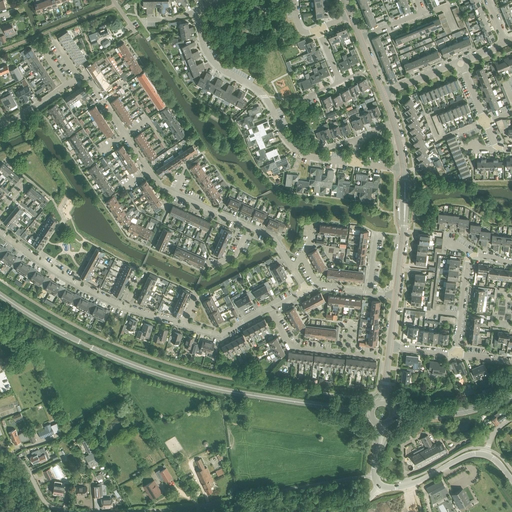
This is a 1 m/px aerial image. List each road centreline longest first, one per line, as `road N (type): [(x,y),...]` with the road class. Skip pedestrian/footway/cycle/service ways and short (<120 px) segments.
road 1 (tertiary): [(370,411),(168,377),(85,345),(0,295)]
road 2 (residential): [(78,77),(83,73),(160,188),(248,227)]
road 3 (residential): [(352,162),(311,157),(291,145),(264,96),(213,63),(197,15)]
road 4 (unclassified): [(149,511),(374,474)]
road 5 (residential): [(0,232),(125,307)]
road 6 (residential): [(269,309),(290,346),(379,356)]
road 7 (tertiary): [(395,295),(403,168)]
